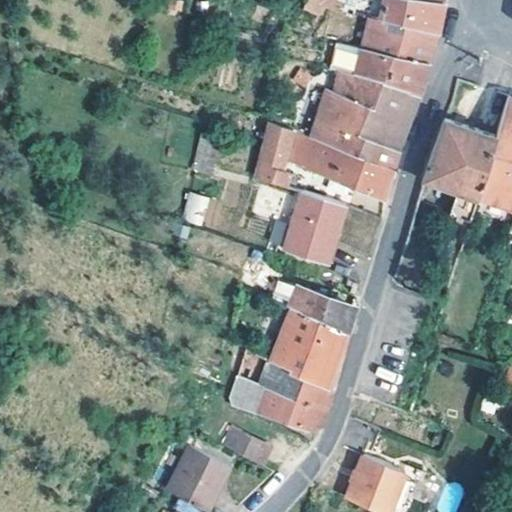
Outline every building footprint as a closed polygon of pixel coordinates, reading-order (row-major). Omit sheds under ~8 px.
[(402,26),(436,32),(439,4),(439,0),(305,0),(303,11),(325,15),(328,12),(368,20),(379,22),(402,26)] [(362,50),(426,63),(435,37),(436,32),(402,26),(401,34),(378,29),(379,22),(368,20),(364,38),(362,50)] [(343,46),(362,50),(364,38),(351,36),(350,42),(344,40),(343,46)] [(334,55),(359,62),(362,50),(343,46),(335,44),(334,55)] [(355,74),(417,94),(419,89),(424,70),(426,63),(362,50),(359,62),(355,74)] [(317,119),(397,150),(399,142),(417,94),(355,74),(353,90),(358,100),(325,88),(317,119)] [(494,135),(475,198),(511,210),(511,213),(511,214),(511,213),(511,95),(505,94),(494,135)] [(468,222),(475,198),(494,135),(443,118),(422,179),(421,181),(454,192),(447,214),(468,222)] [(394,159),(397,150),(317,119),(312,136),(391,169),(394,159)] [(258,178),(287,187),(291,171),(284,169),(294,129),(272,122),(268,142),(258,178)] [(383,199),(391,169),(312,136),(302,132),(300,131),(291,164),(332,180),(349,186),(383,199)] [(221,140),(205,134),(193,167),(210,174),(221,140)] [(349,186),(332,180),(328,190),(345,196),(349,186)] [(341,206),(298,191),(288,224),(295,227),(288,251),(322,262),(341,206)] [(182,220),(202,225),(209,197),(188,192),(182,220)] [(347,320),(352,307),(298,289),(275,283),(269,300),(290,309),(345,335),(343,332),(347,320)] [(337,354),(345,335),(290,309),(271,364),(326,385),(337,354)] [(272,390),(323,408),(326,398),(329,386),(326,385),(271,364),(244,354),(235,378),(270,393),(272,390)] [(511,388),(511,364),(510,364),(503,386),(511,388)] [(319,422),(323,408),(272,390),(270,393),(235,378),(227,398),(257,411),(316,432),(319,422)] [(224,448),(260,466),(269,447),(233,430),(224,448)] [(218,481),(223,482),(231,467),(190,447),(188,451),(175,477),(169,491),(205,509),(218,481)] [(342,495),(385,511),(402,469),(359,452),(354,467),(350,470),(347,476),(349,480),(342,495)] [(403,464),(403,465),(402,469),(385,511),(402,511),(418,472),(419,471),(403,464)] [(205,509),(209,511),(223,482),(218,481),(205,509)] [(180,511),(201,511),(180,497),(173,507),(180,511)]
